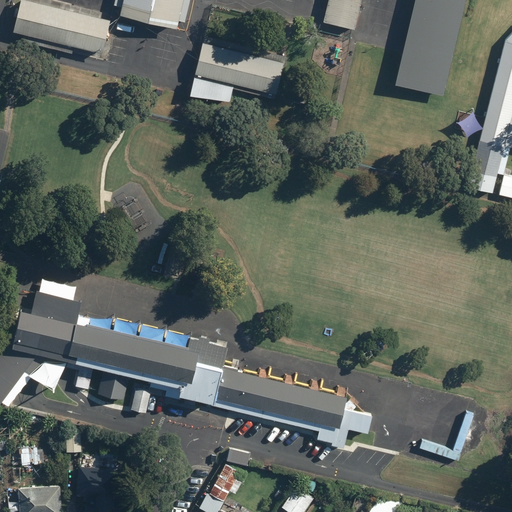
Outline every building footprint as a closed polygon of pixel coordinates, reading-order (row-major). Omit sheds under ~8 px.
[(111,21),(25,0),(21,0),(13,33),(103,55),(111,21)] [(184,0),(123,0),(120,15),(177,29),(184,0)] [(329,0),(323,22),(356,31),(362,0),(329,0)] [(467,0),(415,0),(395,85),(444,97),(467,0)] [(511,31),(481,137),(511,146),(511,31)] [(284,62),(202,43),(195,75),(235,85),(276,94),(284,62)] [(190,96),(230,102),(235,85),(195,75),(190,96)] [(511,162),(500,159),(493,183),(511,188),(511,162)] [(138,195),(124,206),(139,226),(134,229),(138,234),(152,223),(146,214),(149,211),(138,195)] [(206,271),(192,267),(194,260),(185,257),(185,256),(174,252),(167,274),(179,278),(180,275),(188,278),(189,275),(203,279),(206,271)] [(222,358),(31,308),(25,333),(55,340),(50,347),(17,363),(25,380),(64,361),(180,387),(178,402),(325,439),(319,460),(342,465),(349,436),(395,445),(400,424),(348,412),(351,401),(220,372),(222,358)] [(152,388),(136,386),(133,408),(149,410),(152,388)] [(430,399),(389,391),(387,401),(428,409),(430,399)] [(26,428),(12,438),(20,448),(34,439),(26,428)] [(40,431),(35,431),(34,445),(38,445),(39,441),(44,442),(44,428),(40,428),(40,431)] [(83,429),(68,429),(68,451),(83,451),(83,429)] [(129,437),(103,436),(102,456),(128,458),(129,437)] [(7,437),(0,438),(0,448),(9,447),(7,437)] [(230,445),(227,458),(249,463),(252,450),(230,445)] [(239,468),(239,466),(226,460),(212,492),(225,497),(229,488),(238,492),(247,471),(239,468)] [(95,495),(95,508),(117,509),(120,466),(81,464),(79,494),(95,495)] [(304,487),(306,487),(306,488),(311,489),(311,490),(315,490),(315,488),(317,488),(317,479),(304,478),(304,487)] [(63,511),(63,484),(19,484),(19,490),(9,490),(9,508),(20,508),(20,511),(63,511)] [(304,511),(315,497),(297,484),(282,505),(292,511),(304,511)] [(253,511),(225,500),(207,492),(201,506),(211,511),(210,511),(253,511)]
